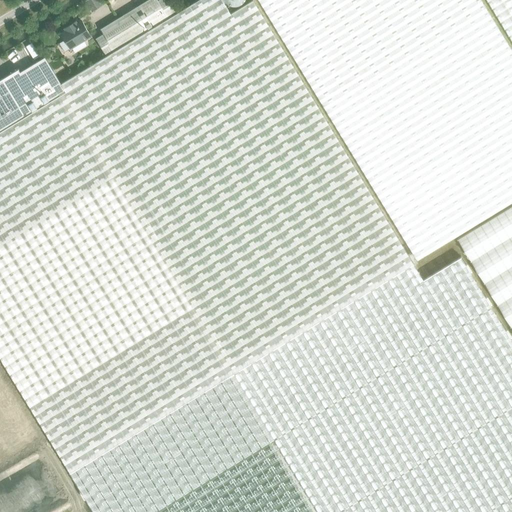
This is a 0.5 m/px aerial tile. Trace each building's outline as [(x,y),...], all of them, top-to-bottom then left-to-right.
[(413,263),(253,1),(231,15),(221,0),(197,0),(107,55),(61,83),(66,92),(0,132),(0,355),(71,472),(413,263)] [(95,37),(106,54),(175,12),(168,0),(145,0),(100,28),(103,32),(95,37)] [(258,0),(417,260),(511,202),(511,50),(481,0),(258,0)] [(511,0),(487,0),(511,40),(511,0)] [(65,40),(59,43),(62,48),(64,52),(71,48),(71,49),(91,36),(82,21),(77,24),(76,22),(65,29),(66,31),(61,34),(65,40)] [(34,42),(28,45),(36,58),(41,55),(34,42)] [(0,132),(66,92),(61,83),(45,57),(21,72),(19,69),(0,80),(0,132)] [(511,206),(458,239),(511,328),(511,206)] [(0,511),(511,511),(511,338),(461,255),(423,278),(413,263),(71,472),(0,355),(0,511)]
